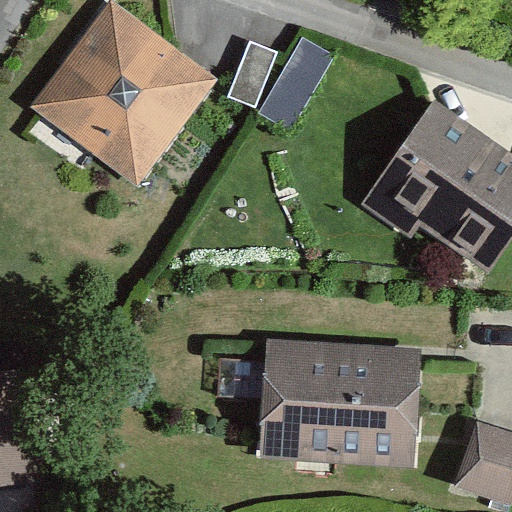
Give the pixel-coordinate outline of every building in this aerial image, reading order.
[(34,111),(142,191),(222,84),(114,4),(34,111)] [(341,60),(308,41),(264,118),(297,137),(341,60)] [(256,45),(236,101),(260,110),(280,54),(256,45)] [(511,153),(438,104),(372,201),(493,282),(511,253),(511,153)] [(271,342),(263,461),(423,472),(431,353),(271,342)] [(0,374),(0,490),(50,485),(39,371),(0,374)] [(511,434),(481,426),(461,493),(511,507),(511,434)]
